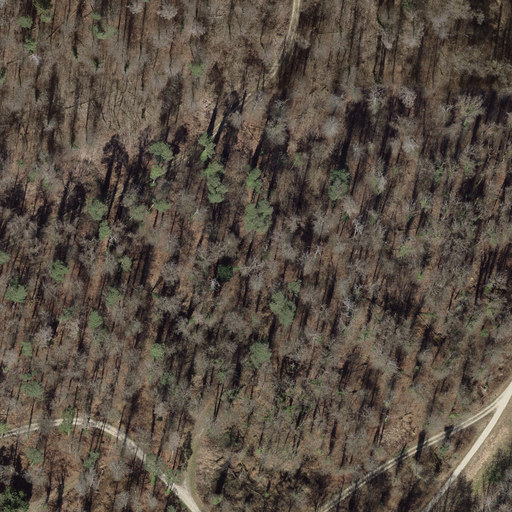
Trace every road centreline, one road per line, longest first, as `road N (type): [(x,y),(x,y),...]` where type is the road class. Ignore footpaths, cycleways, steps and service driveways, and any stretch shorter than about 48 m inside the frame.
road 1 (track): [(159,469),(195,444),(243,364),(346,248),(393,94),(396,12)]
road 2 (track): [(299,0),(272,76),(213,133),(177,162),(0,248)]
road 3 (track): [(0,435),(70,416),(99,421),(135,445),(195,511)]
road 4 (track): [(211,0),(186,70),(104,198)]
road 5 (track): [(317,511),(505,398)]
road 6 (track): [(424,511),(511,387)]
